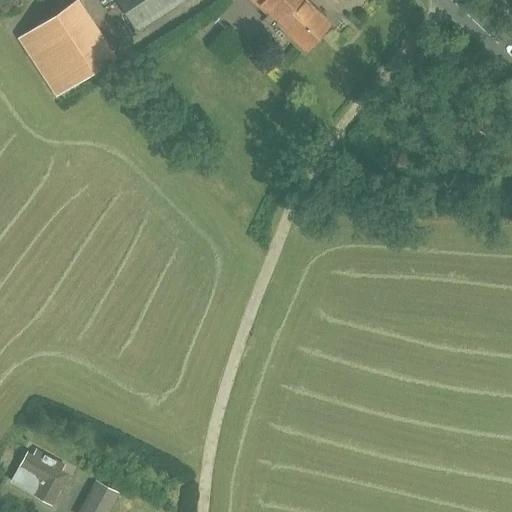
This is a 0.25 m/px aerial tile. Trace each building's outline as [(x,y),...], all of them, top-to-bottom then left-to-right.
[(116,58),(77,0),(76,0),(19,39),(57,97),(116,58)] [(184,0),(117,0),(138,31),(184,0)] [(254,0),(307,49),(331,24),(306,0),(254,0)] [(51,465),(31,455),(24,467),(47,480),(39,496),(54,504),(70,476),(64,473),(67,466),(54,459),(51,465)] [(104,487),(98,496),(112,504),(117,495),(104,487)]
